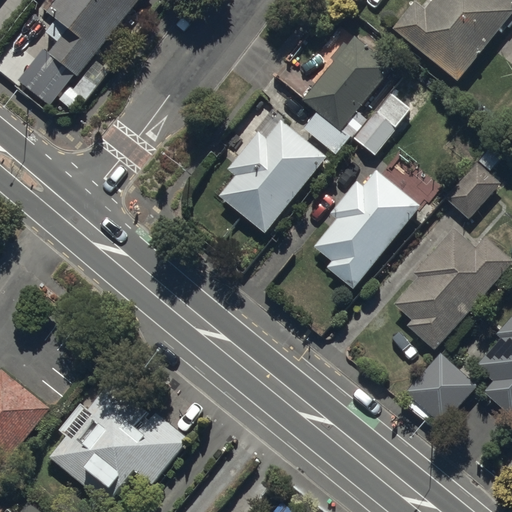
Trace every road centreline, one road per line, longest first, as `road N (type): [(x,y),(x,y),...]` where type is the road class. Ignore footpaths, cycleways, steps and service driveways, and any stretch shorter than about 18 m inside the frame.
road 1 (secondary): [(74,218),(427,511)]
road 2 (residential): [(74,218),(243,0)]
